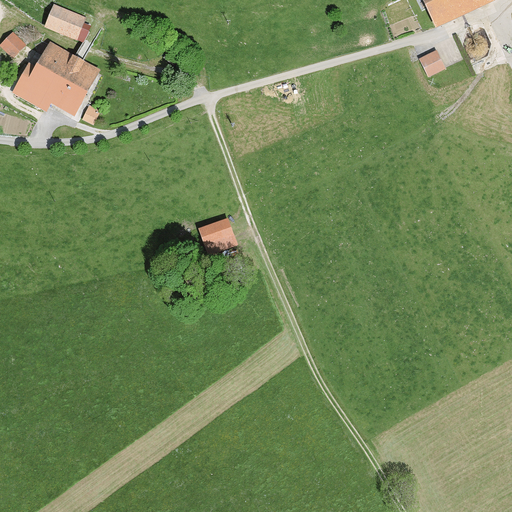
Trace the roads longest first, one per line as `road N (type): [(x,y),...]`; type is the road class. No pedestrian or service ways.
road 1 (track): [(416,511),(324,378),(204,98)]
road 2 (residential): [(0,138),(96,138),(204,98),(435,35)]
